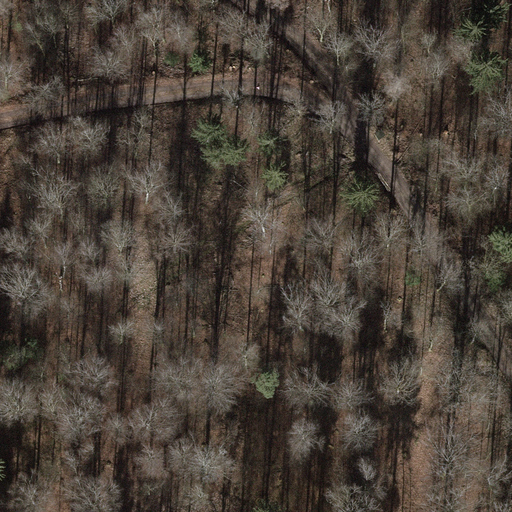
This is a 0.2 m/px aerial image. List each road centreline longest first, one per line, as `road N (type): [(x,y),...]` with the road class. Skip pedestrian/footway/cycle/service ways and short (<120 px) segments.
road 1 (track): [(0,127),(95,104),(221,90),(299,96),(369,148),(511,364)]
road 2 (track): [(369,148),(308,50),(237,0)]
